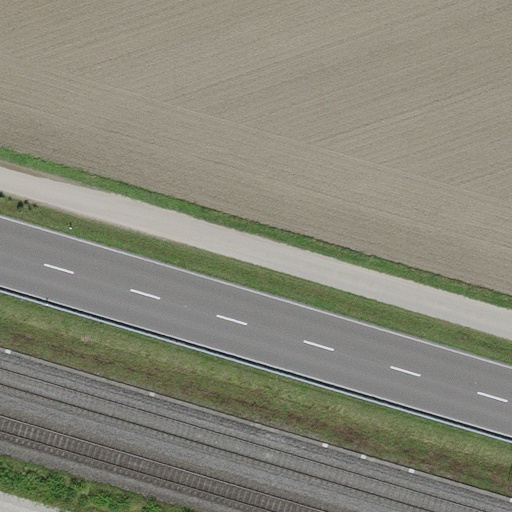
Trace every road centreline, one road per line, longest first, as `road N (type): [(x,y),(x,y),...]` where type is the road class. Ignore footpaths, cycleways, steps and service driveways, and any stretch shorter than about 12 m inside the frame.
road 1 (primary): [(511,404),(0,252)]
road 2 (track): [(0,167),(511,319)]
